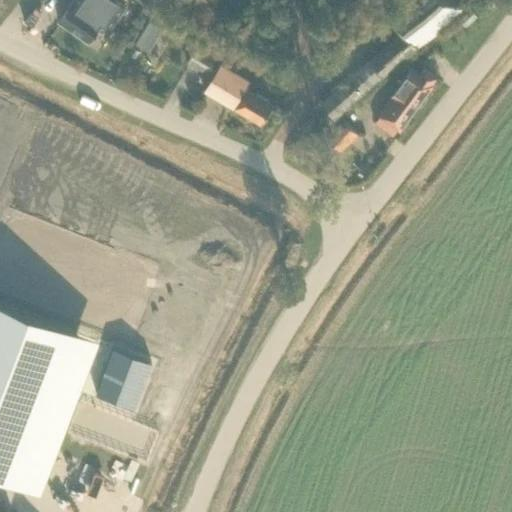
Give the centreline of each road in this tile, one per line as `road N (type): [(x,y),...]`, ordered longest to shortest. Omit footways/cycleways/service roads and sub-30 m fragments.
road 1 (unclassified): [(354,223),(307,185),(0,38)]
road 2 (tertiary): [(199,511),(235,420),(354,223)]
road 3 (tertiary): [(354,223),(511,21)]
